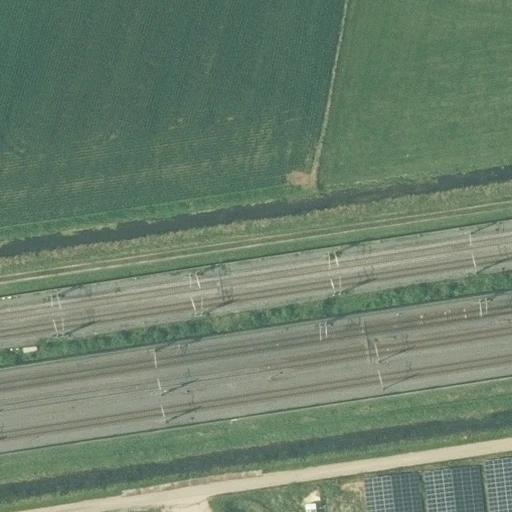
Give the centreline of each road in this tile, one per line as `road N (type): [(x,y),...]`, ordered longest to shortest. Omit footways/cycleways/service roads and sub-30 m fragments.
road 1 (track): [(511,203),(0,281)]
road 2 (unclassified): [(511,446),(67,511)]
